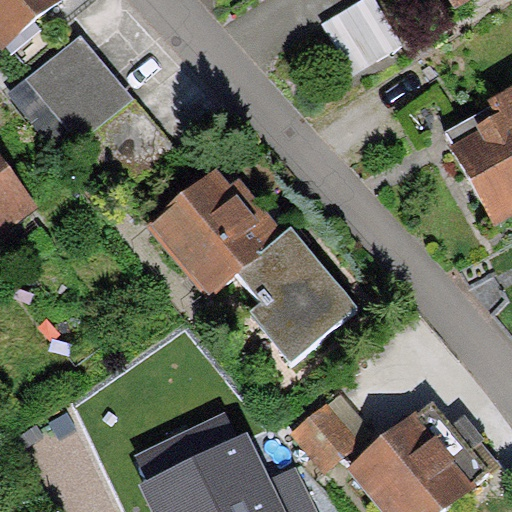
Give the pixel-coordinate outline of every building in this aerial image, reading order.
[(0,0),(0,46),(6,54),(69,0),(0,0)] [(373,0),(370,0),(324,26),(352,75),(401,47),(373,0)] [(477,0),(445,0),(453,14),(477,0)] [(131,101),(80,38),(10,92),(60,158),(81,142),(131,101)] [(511,218),(511,92),(488,106),(490,109),(444,134),(496,228),(511,218)] [(131,101),(81,142),(124,197),(180,154),(138,100),(131,101)] [(0,238),(39,210),(0,157),(0,238)] [(292,366),(357,313),(292,234),(286,239),(240,183),(231,190),(216,172),(145,229),(208,305),(238,281),(258,306),(249,314),(292,366)] [(329,404),(292,434),(325,474),(362,443),(329,404)] [(450,427),(431,405),(350,472),(384,511),(447,511),(503,466),(462,417),(450,427)] [(278,511),(248,448),(150,494),(158,511),(278,511)]
